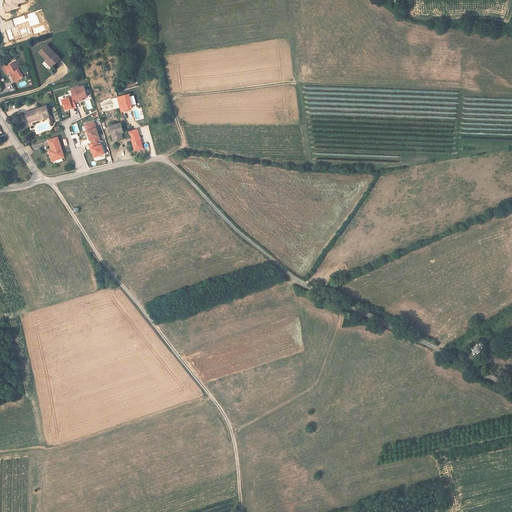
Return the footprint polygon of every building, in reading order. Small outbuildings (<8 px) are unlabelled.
[(47,71),(59,59),(60,59),(46,45),(38,53),(44,60),(39,65),(42,68),(43,67),(47,71)] [(8,72),(10,75),(12,73),(13,76),(12,76),(16,81),(22,77),(13,63),(5,67),(4,66),(0,68),(4,74),(8,72)] [(65,110),(76,107),(75,103),(83,100),(83,98),(87,96),(84,84),(71,88),(73,95),(61,98),(65,110)] [(135,120),(144,118),(141,106),(134,108),(130,93),(117,96),(121,112),(132,109),(135,120)] [(28,125),(28,127),(30,127),(29,124),(46,119),(42,108),(22,113),(26,125),(28,125)] [(95,120),(84,123),(93,157),(105,154),(95,120)] [(117,134),(121,133),(119,126),(107,130),(111,145),(120,143),(117,134)] [(47,142),(50,150),(48,154),(50,160),(52,161),(60,158),(61,156),(55,138),(47,142)]
